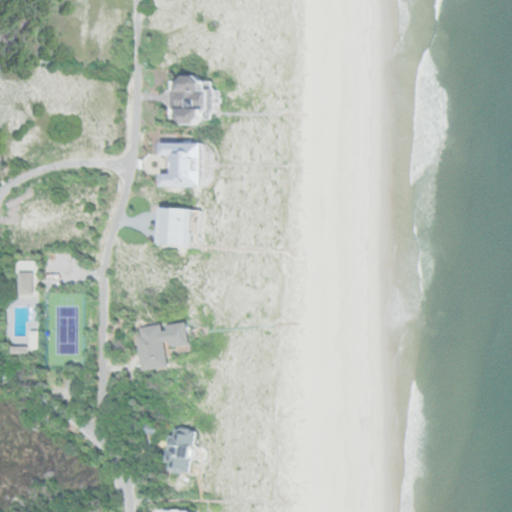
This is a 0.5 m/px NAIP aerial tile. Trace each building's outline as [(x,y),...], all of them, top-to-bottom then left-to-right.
[(186,76),(201,76),(205,81),(216,82),(214,120),(204,120),(198,125),(187,125),(182,119),(176,119),(175,81),(182,81),(186,76)] [(162,209),(203,210),(201,247),(161,245),(162,209)] [(22,274),(36,274),(36,293),(22,294),(22,274)] [(191,324),(195,346),(174,352),(174,367),(146,373),(140,337),(146,336),(146,330),(167,325),(167,328),(191,324)] [(177,429),(201,432),(196,475),(175,472),(176,462),(168,462),(171,436),(176,436),(177,429)]
